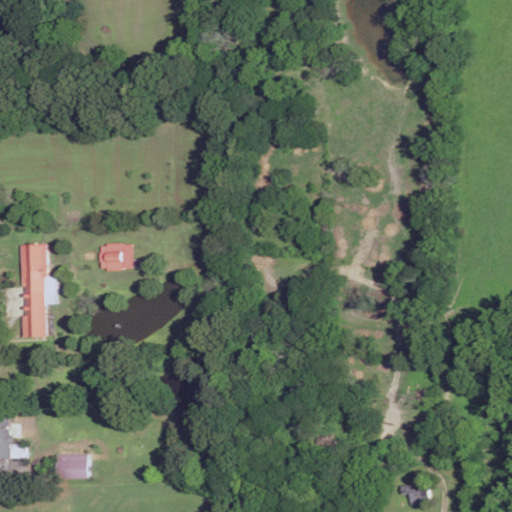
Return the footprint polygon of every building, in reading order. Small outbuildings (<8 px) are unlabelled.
[(48,242),(24,243),(27,335),(49,334),(48,302),(59,301),(58,274),(49,275),(48,242)] [(133,242),(101,242),(101,267),(133,266),(133,242)] [(11,419),(0,419),(0,455),(13,456),(11,419)] [(90,452),(58,451),(58,476),(89,477),(90,452)] [(411,492),(411,500),(430,499),(429,482),(402,483),(402,492),(411,492)]
